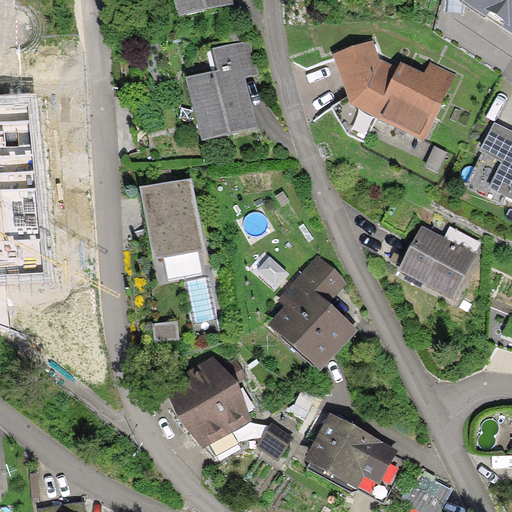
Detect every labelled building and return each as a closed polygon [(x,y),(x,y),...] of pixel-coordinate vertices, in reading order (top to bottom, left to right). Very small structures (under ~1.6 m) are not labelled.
[(174,0),(178,17),(233,4),(231,0),(174,0)] [(511,37),(511,0),(464,0),(462,3),(511,37)] [(219,71),(187,79),(203,142),(259,128),(250,93),(247,78),(259,75),(251,41),(214,50),(219,71)] [(334,56),(348,98),(332,108),(348,135),(365,143),(377,119),(425,142),(457,74),(431,62),(424,76),(400,65),(398,69),(379,60),(373,43),(334,56)] [(0,206),(29,203),(22,152),(16,102),(0,104),(0,100),(0,206)] [(511,131),(495,123),(481,152),(503,163),(490,189),(511,200),(511,131)] [(436,147),(426,167),(437,173),(447,152),(436,147)] [(147,224),(154,259),(208,249),(194,178),(140,189),(147,224)] [(410,251),(399,271),(452,299),(476,255),(482,243),(450,227),(444,238),(422,227),(410,251)] [(271,256),(256,273),(277,290),(292,273),(271,256)] [(287,307),(270,326),(321,373),(360,331),(333,306),(352,285),(321,257),(280,300),(287,307)] [(177,322),(154,325),(156,342),(180,339),(177,322)] [(215,360),(166,388),(179,422),(203,451),(251,421),(237,387),(248,379),(235,358),(220,366),(215,360)] [(331,415),(306,462),(358,489),(384,503),(405,462),(396,457),(399,451),(331,415)] [(272,424),(257,447),(279,461),(294,437),(272,424)] [(421,474),(406,504),(420,511),(439,511),(451,490),(421,474)] [(39,511),(105,511),(107,508),(87,499),(87,503),(39,510),(39,511)]
